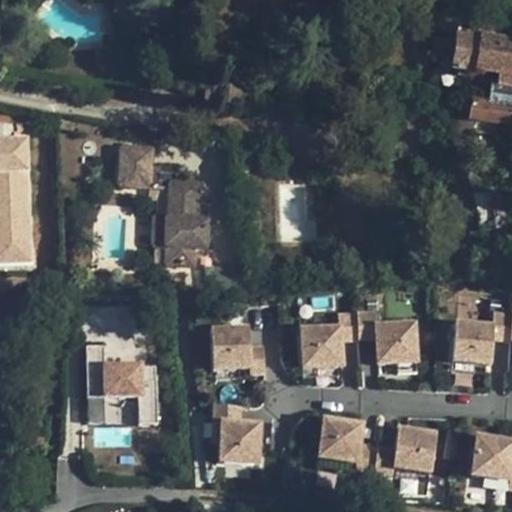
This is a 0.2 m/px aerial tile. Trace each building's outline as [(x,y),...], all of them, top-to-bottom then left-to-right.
[(511,42),(503,41),(476,38),(477,26),(459,23),(456,35),(455,34),(454,43),(451,63),(450,70),(473,73),(498,76),(496,87),(511,88),(511,42)] [(505,29),(477,25),(477,26),(476,38),(503,41),(505,29)] [(454,43),(435,41),(433,61),(451,63),(454,43)] [(243,88),(214,85),(214,87),(212,103),(241,106),(243,88)] [(212,103),(214,87),(206,86),(205,102),(212,103)] [(30,136),(0,137),(0,264),(35,263),(30,136)] [(150,170),(151,152),(121,151),(120,173),(148,175),(150,175),(150,170)] [(278,151),(262,152),(263,166),(278,166),(278,151)] [(148,175),(148,190),(170,191),(170,185),(177,186),(178,172),(150,170),(150,175),(148,175)] [(119,189),(148,190),(148,175),(120,173),(119,189)] [(177,186),(170,185),(170,191),(168,220),(166,220),(165,249),(167,248),(166,267),(193,268),(194,250),(205,250),(207,214),(195,214),(196,203),(197,186),(177,186)] [(498,188),(472,192),(480,233),(507,228),(498,188)] [(207,204),(196,203),(195,214),(207,214),(207,204)] [(166,220),(154,220),(153,248),(165,249),(166,220)] [(508,264),(506,249),(496,250),(486,246),(490,266),(508,264)] [(473,280),(469,254),(454,257),(458,282),(473,280)] [(250,284),(230,287),(228,290),(228,293),(230,295),(232,296),(236,297),(245,295),(241,288),(251,286),(250,284)] [(251,286),(241,288),(245,295),(254,293),(253,293),(251,286)] [(337,315),(338,329),(298,331),(299,372),(343,370),(342,345),(373,344),(374,368),(417,366),(415,324),(375,326),(375,313),(337,315)] [(511,313),(493,313),(493,327),(453,325),(451,367),(491,368),(492,345),(511,345),(511,313)] [(248,349),(247,329),(208,332),(209,374),(247,372),(247,378),(264,377),(262,348),(248,349)] [(46,342),(30,341),(30,370),(46,370),(46,342)] [(104,365),(104,348),(86,349),(87,404),(138,402),(138,427),(158,426),(156,367),(141,367),(141,364),(104,365)] [(15,360),(0,360),(0,391),(15,391),(15,360)] [(15,391),(0,391),(0,404),(15,404),(15,391)] [(257,469),(259,426),(240,425),(240,408),(210,407),(208,444),(215,444),(214,467),(257,469)] [(46,450),(47,419),(26,419),(26,450),(46,450)] [(315,463),(354,467),(353,475),(391,480),(392,473),(430,478),(435,436),(395,431),(393,450),(360,447),(363,427),(320,422),(315,463)] [(468,480),(511,486),(511,478),(511,443),(473,439),(468,480)]
